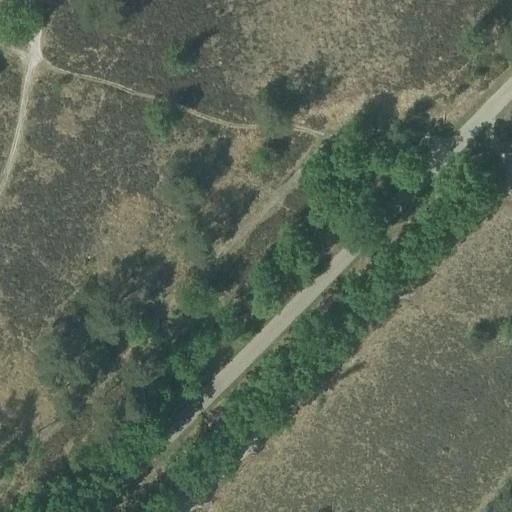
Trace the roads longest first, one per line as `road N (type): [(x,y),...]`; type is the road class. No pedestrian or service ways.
road 1 (unclassified): [(92,511),(511,87)]
road 2 (track): [(511,178),(179,511)]
road 3 (track): [(0,185),(34,57)]
